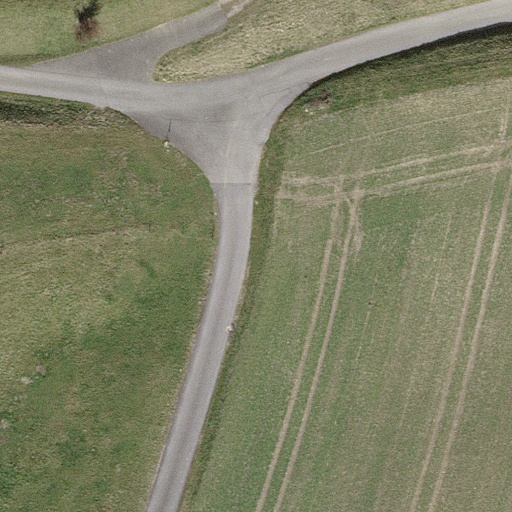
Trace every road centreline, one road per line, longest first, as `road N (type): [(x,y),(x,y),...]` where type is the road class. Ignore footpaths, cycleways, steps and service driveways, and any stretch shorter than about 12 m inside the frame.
road 1 (residential): [(511,14),(238,79),(141,91),(0,82)]
road 2 (track): [(161,511),(199,410),(244,184),(238,79)]
road 3 (track): [(62,91),(177,42),(231,0)]
